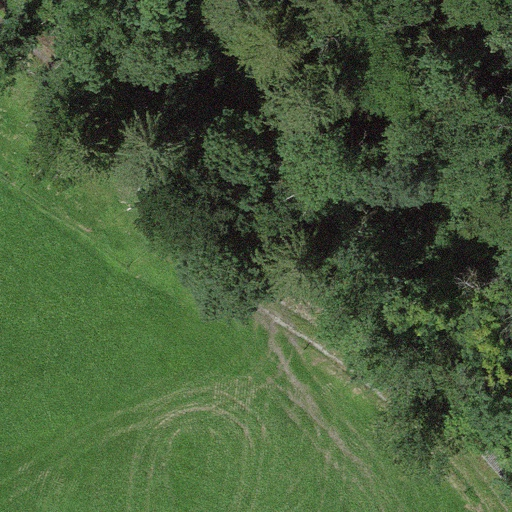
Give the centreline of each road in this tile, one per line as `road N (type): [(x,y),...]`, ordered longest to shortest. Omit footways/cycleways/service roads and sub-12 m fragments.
road 1 (track): [(504,511),(397,403),(227,270),(0,33)]
road 2 (track): [(202,0),(227,270)]
